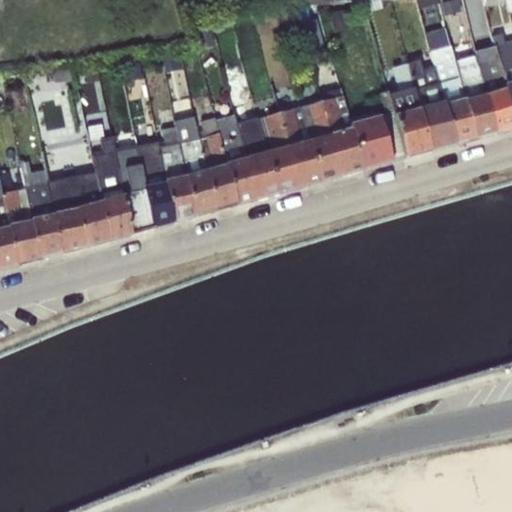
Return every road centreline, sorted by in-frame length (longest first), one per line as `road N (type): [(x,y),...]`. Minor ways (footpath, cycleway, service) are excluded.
road 1 (residential): [(0,295),(511,154)]
road 2 (unclassified): [(145,511),(364,443),(511,409)]
